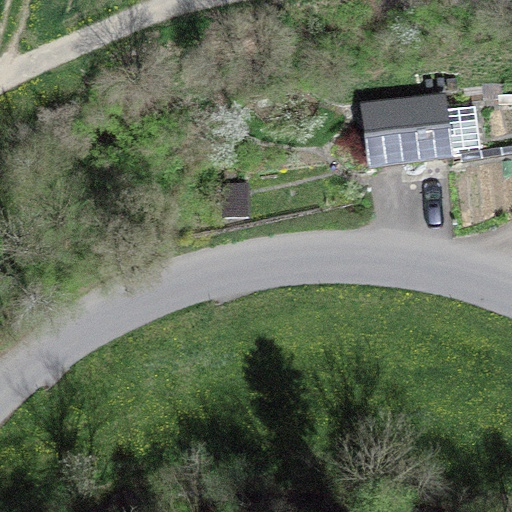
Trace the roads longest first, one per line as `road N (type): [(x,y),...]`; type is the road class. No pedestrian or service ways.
road 1 (unclassified): [(511,290),(399,261),(296,259),(183,277),(85,310),(0,367)]
road 2 (track): [(190,0),(0,77)]
